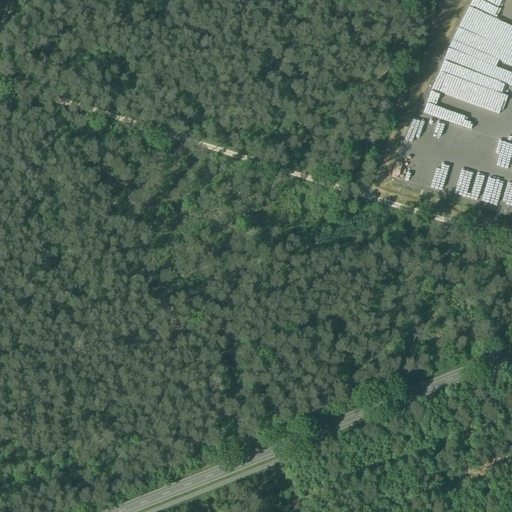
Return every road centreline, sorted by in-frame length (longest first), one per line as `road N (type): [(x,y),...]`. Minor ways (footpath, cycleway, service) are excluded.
road 1 (track): [(0,86),(511,242)]
road 2 (secondary): [(126,511),(511,357)]
